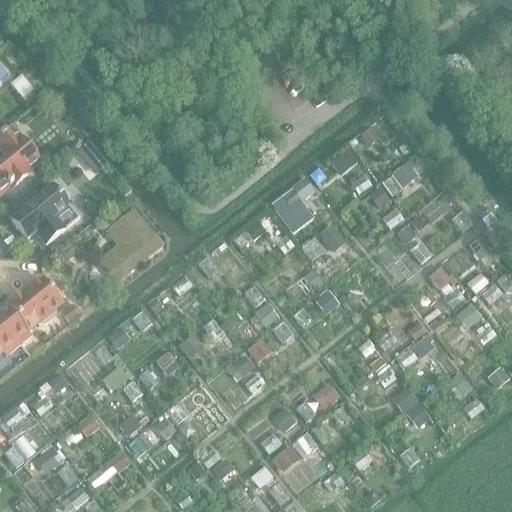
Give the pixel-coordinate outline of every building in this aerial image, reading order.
[(11,128),(0,137),(0,153),(1,154),(0,154),(0,196),(10,189),(11,191),(30,176),(28,173),(40,164),(34,157),(37,155),(28,144),(25,146),(11,128)] [(315,195),(304,181),(290,191),(292,193),(271,208),(292,237),(313,221),(302,206),(315,195)] [(53,220),(68,208),(66,205),(68,204),(68,198),(62,191),(56,190),(55,192),(53,189),(37,203),(29,193),(4,214),(12,223),(11,224),(26,242),(35,236),(46,249),(64,233),(53,220)] [(129,241),(101,264),(116,282),(118,284),(162,249),(159,245),(145,229),(133,215),(118,227),(129,241)] [(257,224),(245,234),(253,244),(265,234),(257,224)] [(329,229),(320,236),(330,250),(340,243),(329,229)] [(439,270),(427,280),(438,294),(448,286),(451,289),(453,287),(456,285),(450,277),(447,279),(439,270)] [(53,320),(55,313),(54,312),(61,306),(41,281),(7,308),(9,310),(0,317),(0,324),(14,341),(20,348),(32,338),(28,334),(37,326),(38,327),(45,327),(53,320)] [(319,301),(314,304),(325,318),(339,307),(328,293),(326,295),(324,292),(317,298),(319,301)] [(155,301),(147,307),(157,319),(164,314),(155,301)] [(268,307),(255,316),(265,330),(278,321),(268,307)] [(470,307),(461,315),(471,328),(481,320),(470,307)] [(0,356),(3,354),(2,351),(14,341),(0,324),(0,356)] [(417,327),(408,334),(415,343),(424,335),(417,327)] [(193,338),(182,347),(191,360),(202,352),(193,338)] [(425,342),(413,351),(420,361),(432,351),(425,342)] [(457,376),(444,387),(458,403),(471,393),(457,376)] [(329,387),(313,398),(324,413),(340,401),(329,387)] [(201,395),(189,404),(197,414),(208,405),(201,395)] [(90,418),(77,428),(86,440),(99,430),(90,418)] [(166,423),(156,429),(165,442),(174,435),(166,423)] [(50,449),(34,462),(46,477),(62,464),(50,449)]
